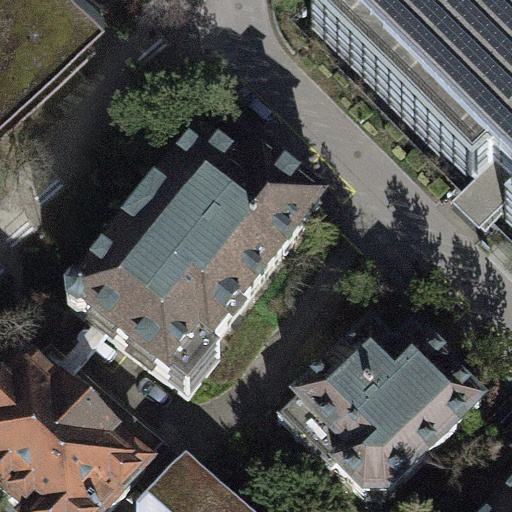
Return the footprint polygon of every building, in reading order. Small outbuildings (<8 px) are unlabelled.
[(0,0),(0,129),(75,62),(59,44),(91,16),(106,3),(103,0),(0,0)] [(511,0),(325,0),(311,14),(511,216),(511,0)] [(212,354),(321,210),(263,164),(248,183),(201,147),(173,183),(172,182),(112,259),(113,260),(73,312),(189,402),(221,361),(212,354)] [(337,475),(366,504),(388,503),(484,408),(450,374),(453,371),(428,345),(425,349),(414,337),(396,355),(373,332),(279,425),(333,479),(337,475)] [(33,370),(144,467),(165,443),(53,347),(33,370)] [(113,511),(147,472),(28,369),(0,405),(0,498),(16,511),(113,511)] [(147,511),(241,511),(187,465),(147,511)] [(511,511),(511,499),(501,511),(511,511)]
